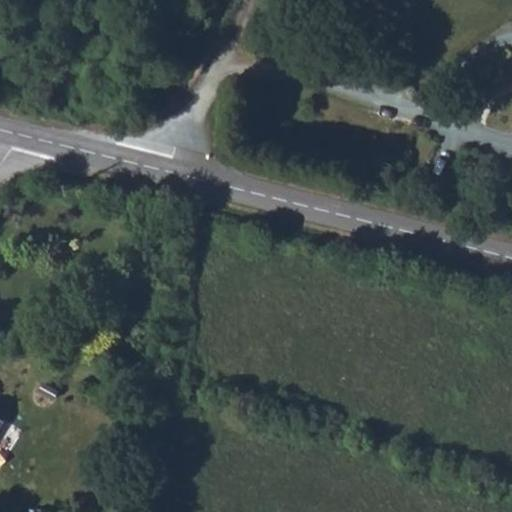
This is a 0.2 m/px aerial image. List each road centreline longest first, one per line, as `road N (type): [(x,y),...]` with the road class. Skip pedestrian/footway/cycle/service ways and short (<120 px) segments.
road 1 (secondary): [(20,134),(511,259)]
road 2 (track): [(242,0),(157,169)]
